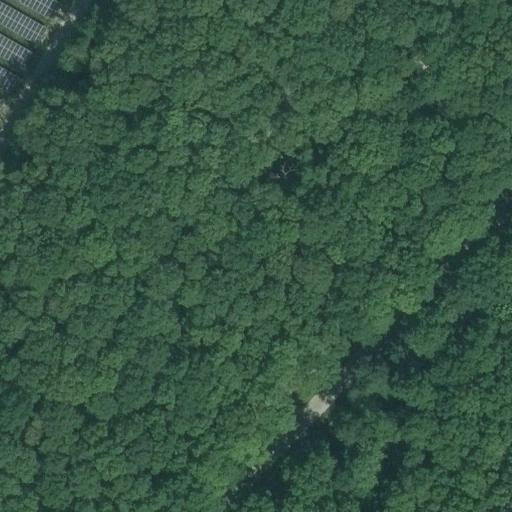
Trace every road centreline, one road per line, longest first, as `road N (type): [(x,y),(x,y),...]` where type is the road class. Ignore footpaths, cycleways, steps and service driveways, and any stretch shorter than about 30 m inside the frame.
road 1 (track): [(497,104),(463,79),(239,243),(154,350),(115,476),(118,511)]
road 2 (unclassified): [(208,511),(511,225)]
